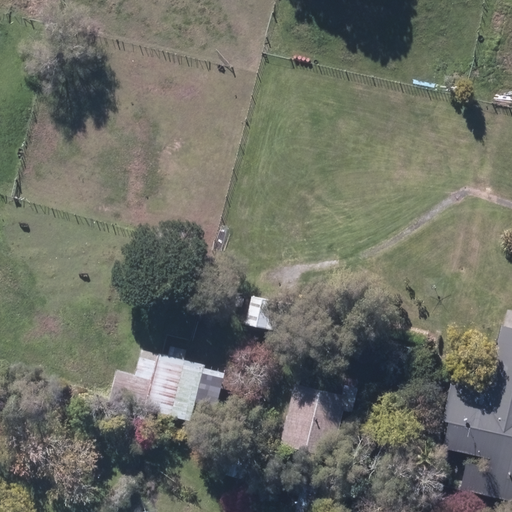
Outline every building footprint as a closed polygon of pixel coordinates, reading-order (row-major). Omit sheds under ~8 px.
[(255,292),(249,319),(289,329),(296,302),(255,292)] [(511,322),(503,320),(488,384),(455,376),(447,411),(453,413),(447,440),(494,450),(491,463),(469,457),(463,483),(511,493),(511,322)] [(110,403),(192,422),(204,366),(184,362),(186,351),(171,347),(169,358),(140,352),(136,375),(117,371),(110,403)] [(280,444),(331,457),(342,410),(352,412),(357,388),(346,385),(342,397),(294,385),(280,444)] [(230,442),(253,446),(254,436),(232,432),(230,442)] [(218,476),(249,483),(254,455),(225,449),(218,476)] [(295,511),(337,511),(344,483),(304,474),(295,511)]
